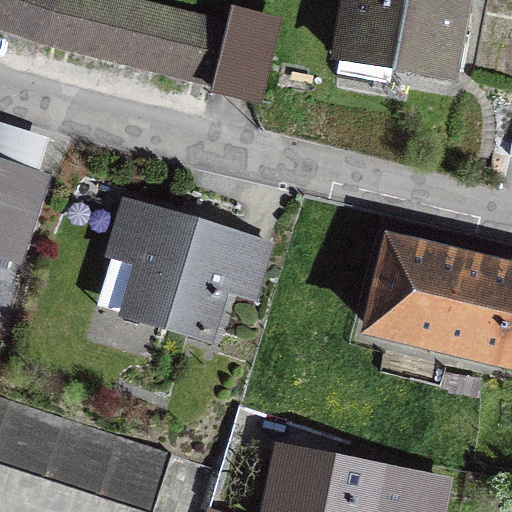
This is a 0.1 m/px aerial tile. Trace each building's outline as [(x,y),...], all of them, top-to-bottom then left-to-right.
[(0,0),(0,26),(41,41),(54,0),(0,0)] [(56,0),(46,42),(214,84),(229,25),(126,0),(56,0)] [(348,0),(338,58),(450,78),(463,0),(348,0)] [(229,25),(214,84),(213,88),(253,98),(270,29),(231,19),(229,25)] [(0,250),(14,255),(37,182),(0,169),(0,250)] [(128,205),(122,224),(151,233),(126,314),(208,338),(238,238),(128,205)] [(511,272),(391,243),(371,329),(511,363),(511,272)] [(153,511),(172,454),(0,396),(0,463),(147,511),(153,511)] [(438,511),(445,484),(283,451),(270,511),(438,511)]
